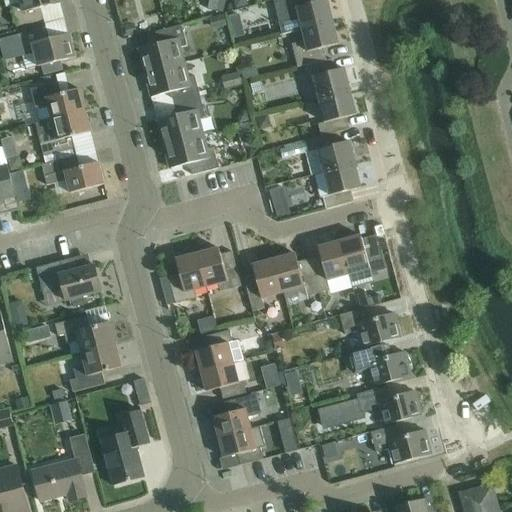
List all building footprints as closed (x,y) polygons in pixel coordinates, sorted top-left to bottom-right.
[(60,0),(20,0),(22,4),(13,6),(18,27),(44,20),(41,9),(61,4),(60,0)] [(209,0),(208,10),(223,13),(225,0),(209,0)] [(275,0),(274,0),(280,23),(283,35),(303,30),(333,22),(327,0),(312,4),(311,0),(275,0)] [(227,26),(224,17),(213,20),(215,29),(227,26)] [(333,22),(303,30),(306,42),(292,45),(298,68),(304,67),(327,61),(324,49),(339,45),(333,22)] [(125,26),(128,36),(135,34),(132,24),(125,26)] [(146,74),(182,64),(178,49),(187,47),(182,26),(156,33),(159,44),(139,49),(146,74)] [(21,35),(0,40),(0,43),(5,61),(22,57),(35,53),(39,67),(42,67),(44,76),(63,71),(61,62),(75,58),(69,35),(49,40),(46,28),(21,35)] [(243,28),(232,31),(234,39),(245,36),(243,28)] [(332,60),(327,61),(304,67),(307,79),(314,77),(320,100),(351,92),(345,69),(335,71),(332,60)] [(182,64),(146,74),(152,98),(171,93),(174,104),(201,97),(195,77),(186,79),(182,64)] [(240,70),(241,72),(243,81),(256,78),(253,67),(240,70)] [(243,81),(241,72),(222,78),(225,91),(244,86),(243,81)] [(40,123),(86,111),(80,90),(61,95),(58,83),(31,90),(40,123)] [(351,92),(320,100),(325,123),(319,125),(322,137),(337,133),(350,130),(347,118),(357,116),(351,92)] [(201,97),(174,104),(177,116),(158,121),(164,145),(201,135),(197,120),(206,118),(201,97)] [(242,112),(239,117),(241,124),(251,121),(248,110),(242,112)] [(86,111),(40,123),(36,124),(39,136),(44,157),(75,149),(72,138),(91,133),(86,111)] [(268,115),(256,118),(259,130),(271,127),(268,115)] [(252,122),(236,127),(241,149),(257,145),(252,122)] [(337,133),(322,137),(309,140),(312,152),(319,150),(324,173),(356,165),(350,142),(340,145),(337,133)] [(201,135),(164,145),(171,169),(190,164),(193,176),(219,169),(214,148),(205,151),(201,135)] [(20,157),(8,160),(11,171),(23,168),(20,157)] [(77,157),(42,166),(47,186),(55,184),(68,181),(71,193),(71,194),(105,185),(99,163),(80,168),(77,157)] [(356,165),(324,173),(314,176),(320,199),(323,198),(326,210),(355,203),(352,191),(362,189),(356,165)] [(0,216),(19,211),(18,203),(14,189),(10,175),(8,168),(0,170),(0,216)] [(23,172),(10,175),(14,189),(27,186),(23,172)] [(283,188),(270,192),(278,220),(291,216),(283,188)] [(361,236),(340,242),(349,275),(363,272),(364,276),(386,269),(377,236),(362,240),(361,236)] [(349,275),(340,242),(318,248),(321,257),(309,260),(319,294),(331,291),(328,281),(349,275)] [(198,254),(207,288),(218,285),(221,292),(242,287),(233,252),(221,255),(219,249),(198,254)] [(207,288),(198,254),(176,260),(180,274),(169,277),(173,295),(176,304),(197,299),(195,291),(207,288)] [(319,294),(309,260),(298,263),(296,254),(274,260),(283,294),(305,288),(307,297),(319,294)] [(64,261),(37,269),(44,296),(48,294),(64,290),(67,301),(67,302),(72,300),(74,307),(89,303),(87,297),(102,293),(95,266),(76,271),(73,259),(64,261)] [(283,294),(274,260),(253,266),(255,275),(244,278),(253,312),(265,309),(262,299),(283,294)] [(169,277),(161,279),(166,297),(173,295),(169,277)] [(366,293),(357,295),(361,309),(382,304),(380,296),(368,299),(366,293)] [(363,348),(401,338),(395,314),(370,320),(367,309),(340,316),(345,335),(359,332),(363,348)] [(0,365),(14,362),(1,311),(0,311),(0,365)] [(26,313),(12,316),(15,329),(28,326),(26,313)] [(82,354),(116,346),(110,323),(91,328),(88,316),(55,325),(59,337),(65,335),(67,344),(79,341),(82,354)] [(212,317),(197,321),(201,334),(216,330),(212,317)] [(37,330),(27,333),(30,344),(40,341),(37,330)] [(202,372),(234,363),(244,361),(239,341),(233,342),(230,331),(207,337),(210,348),(196,352),(202,372)] [(280,338),(272,340),(275,350),(283,348),(280,338)] [(116,346),(82,354),(86,368),(74,371),(77,380),(70,381),(73,393),(106,385),(103,373),(122,368),(116,346)] [(373,387),(412,377),(405,353),(381,359),(377,348),(350,355),(355,374),(369,370),(373,387)] [(239,383),(234,363),(202,372),(207,392),(220,389),(223,400),(247,394),(243,382),(239,383)] [(297,372),(286,375),(288,386),(300,383),(297,372)] [(278,375),(264,378),(267,389),(281,386),(278,375)] [(358,399),(317,409),(323,429),(363,418),(362,414),(379,410),(384,426),(422,416),(416,392),(391,398),(388,387),(357,395),(358,399)] [(63,391),(53,393),(55,401),(65,398),(63,391)] [(149,391),(138,394),(142,406),(152,403),(149,391)] [(219,438),(251,430),(248,418),(262,414),(257,393),(251,395),(251,396),(224,403),(227,414),(214,418),(219,438)] [(31,407),(29,398),(17,401),(19,410),(31,407)] [(51,406),(55,421),(71,417),(67,402),(51,406)] [(11,411),(0,413),(0,423),(1,429),(15,426),(11,411)] [(150,444),(141,411),(121,417),(126,434),(102,440),(114,487),(145,478),(137,448),(150,444)] [(290,420),(280,422),(288,454),(298,451),(290,420)] [(394,465),(432,455),(426,431),(401,437),(398,425),(371,433),(376,453),(390,449),(394,465)] [(251,430),(219,438),(224,458),(238,455),(241,466),(264,460),(261,448),(265,447),(260,427),(251,430)] [(82,477),(96,473),(86,435),(70,439),(76,461),(33,472),(41,502),(68,495),(70,502),(87,497),(82,477)] [(325,459),(337,456),(334,444),(322,448),(325,459)] [(29,511),(18,467),(0,471),(0,473),(1,476),(0,476),(0,511),(29,511)] [(499,511),(492,486),(461,494),(465,511),(499,511)] [(397,507),(398,511),(424,511),(422,501),(397,507)]
